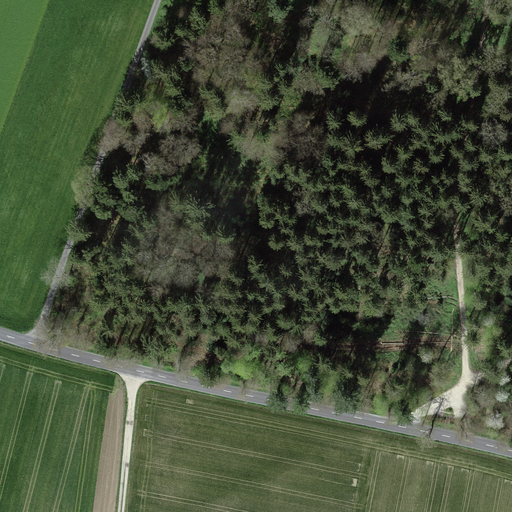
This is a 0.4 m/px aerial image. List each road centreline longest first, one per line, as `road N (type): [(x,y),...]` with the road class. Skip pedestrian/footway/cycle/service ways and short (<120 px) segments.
road 1 (tertiary): [(34,344),(511,451)]
road 2 (track): [(466,383),(460,190),(489,0)]
road 3 (unclassified): [(157,0),(34,344)]
road 4 (track): [(134,370),(120,511)]
road 5 (track): [(511,359),(401,426)]
